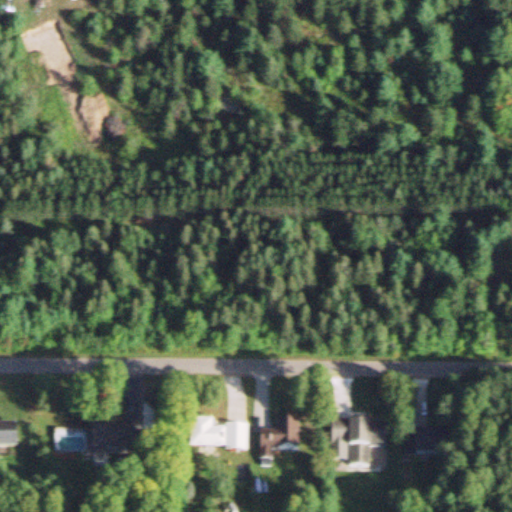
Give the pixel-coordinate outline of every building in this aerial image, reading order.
[(334,425),(334,451),(352,451),(351,469),(372,469),(372,450),(391,451),(391,425),(334,425)] [(0,427),(0,450),(20,451),(20,428),(0,427)] [(301,453),(300,429),(259,431),(260,464),(274,463),(274,454),(301,453)] [(96,455),(150,455),(150,431),(96,431),(96,455)] [(248,454),(249,432),(198,431),(198,453),(248,454)] [(405,434),(405,458),(459,458),(459,434),(405,434)]
